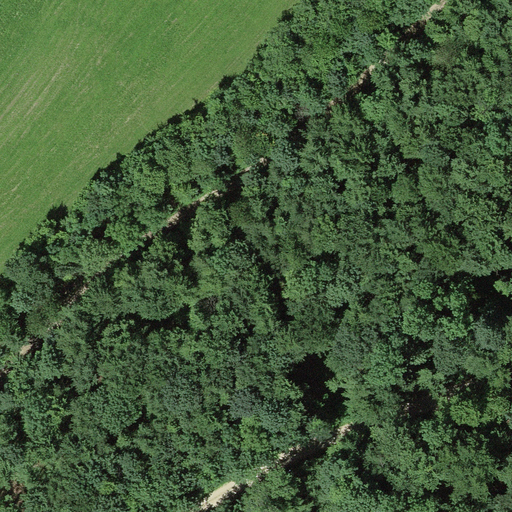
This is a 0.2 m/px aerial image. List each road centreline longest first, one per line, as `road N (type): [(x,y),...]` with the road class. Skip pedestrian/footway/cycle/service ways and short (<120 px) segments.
road 1 (track): [(450,0),(277,156),(144,243),(0,377)]
road 2 (track): [(511,371),(427,398),(201,511)]
